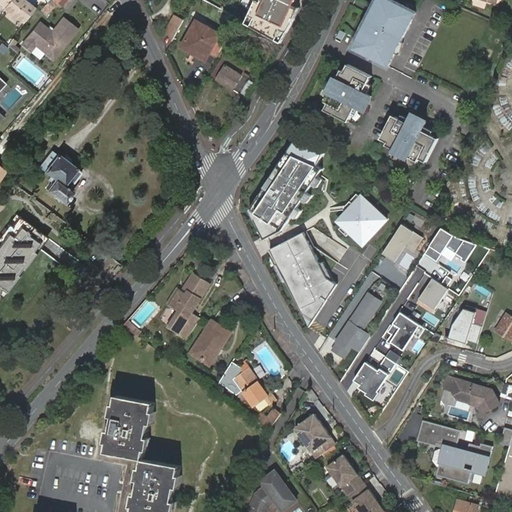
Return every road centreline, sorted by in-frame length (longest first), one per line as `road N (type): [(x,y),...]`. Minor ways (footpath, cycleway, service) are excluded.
road 1 (secondary): [(0,449),(219,192)]
road 2 (tertiary): [(219,192),(278,310),(372,445)]
road 3 (tertiary): [(219,192),(129,0)]
road 4 (residential): [(511,362),(430,358),(372,445)]
road 5 (secondary): [(219,192),(317,37)]
road 6 (residential): [(394,76),(460,109),(416,198)]
